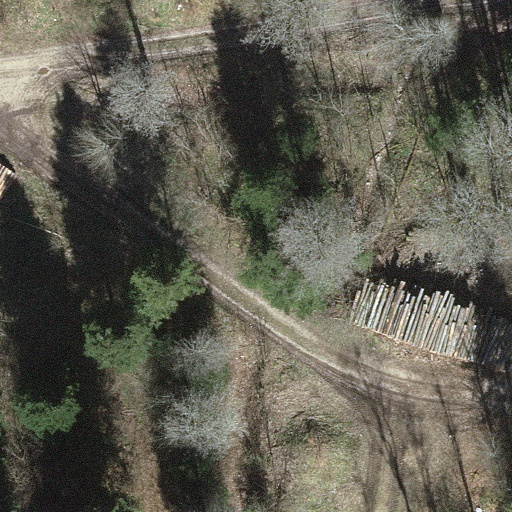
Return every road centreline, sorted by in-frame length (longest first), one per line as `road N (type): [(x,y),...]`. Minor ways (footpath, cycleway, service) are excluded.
road 1 (track): [(0,127),(238,297),(388,375),(511,385)]
road 2 (track): [(0,75),(294,22),(511,13)]
